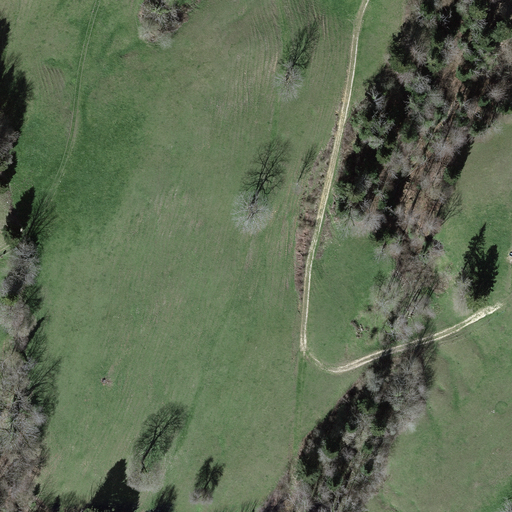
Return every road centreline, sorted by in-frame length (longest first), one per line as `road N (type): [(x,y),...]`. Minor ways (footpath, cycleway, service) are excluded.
road 1 (track): [(367,0),(317,223),(306,345),(327,367),(346,366),(453,329),(511,295)]
road 2 (track): [(98,0),(54,185),(27,232),(0,250)]
